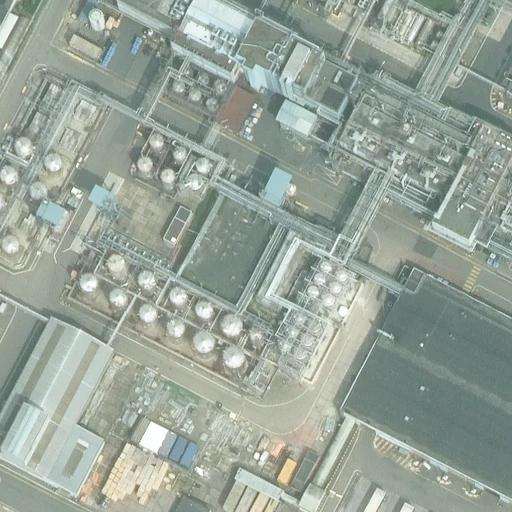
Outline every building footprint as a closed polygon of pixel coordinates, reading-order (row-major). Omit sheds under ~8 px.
[(261,86),(338,127),(357,90),(259,38),(264,29),(232,12),(227,21),(202,8),(202,9),(195,5),(195,4),(187,0),(127,0),(121,13),(182,44),(174,58),(235,88),(242,76),(254,83),(251,89),(257,92),(261,86)] [(321,0),(337,8),(341,0),(321,0)] [(511,68),(501,90),(508,94),(507,97),(511,99),(511,68)] [(511,148),(486,135),(477,152),(371,97),(334,169),(440,224),(434,235),(471,254),(477,243),(511,261),(511,148)] [(308,144),(319,123),(290,108),(288,107),(277,128),(308,144)] [(291,167),(284,187),(317,198),(324,178),(291,167)] [(75,221),(83,207),(67,198),(59,213),(75,221)] [(162,280),(174,282),(177,269),(165,266),(162,280)] [(391,294),(401,299),(414,274),(405,269),(391,294)] [(511,324),(479,308),(415,274),(341,416),(511,504),(511,324)] [(194,294),(204,299),(210,287),(200,282),(194,294)] [(151,337),(159,320),(144,313),(136,330),(151,337)] [(0,421),(0,458),(76,498),(103,444),(71,428),(110,354),(52,324),(0,421)] [(265,341),(247,342),(249,360),(266,359),(265,341)] [(200,401),(189,427),(159,415),(168,394),(147,385),(130,428),(212,461),(224,431),(211,426),(218,408),(200,401)] [(329,477),(320,496),(281,476),(283,471),(239,449),(233,461),(332,509),(344,484),(329,477)] [(176,511),(209,511),(184,499),(176,511)]
